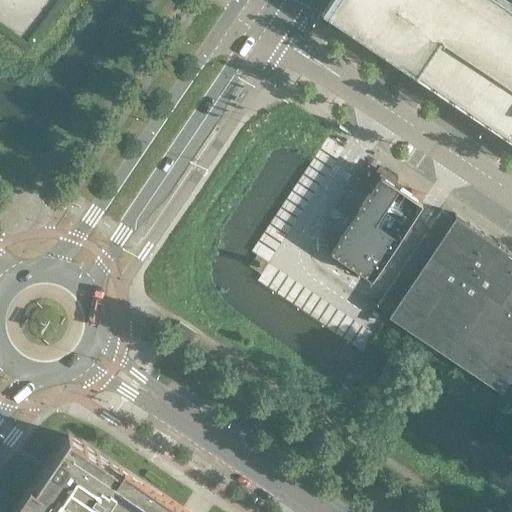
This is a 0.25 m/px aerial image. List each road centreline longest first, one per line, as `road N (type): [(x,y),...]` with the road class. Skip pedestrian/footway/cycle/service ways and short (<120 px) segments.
road 1 (secondary): [(95,288),(119,235),(263,24)]
road 2 (secondary): [(238,9),(55,259)]
road 3 (unclassified): [(263,24),(511,193)]
road 4 (tertiary): [(269,477),(119,357),(103,334)]
road 5 (tertiary): [(77,370),(269,477)]
